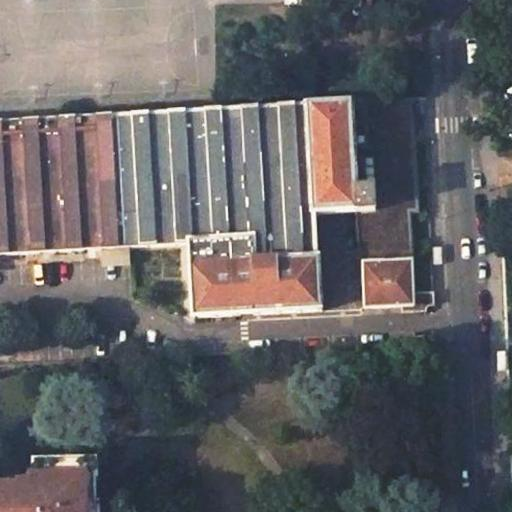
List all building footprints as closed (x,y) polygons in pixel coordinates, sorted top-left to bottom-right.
[(410,101),(224,112),(232,316),(322,311),(318,215),(356,213),(358,263),(362,263),(412,261),(409,214),(417,214),(413,144),(410,101)] [(216,113),(118,119),(123,248),(185,245),(189,245),(193,318),(232,316),(224,112),(216,113)] [(0,125),(0,255),(123,248),(118,119),(0,125)] [(412,261),(362,263),(364,309),(398,307),(414,307),(413,294),(412,261)] [(433,293),(413,294),(414,307),(398,307),(398,313),(426,312),(426,309),(426,307),(428,306),(433,305),(433,293)] [(98,464),(36,467),(36,480),(32,481),(31,490),(0,490),(0,511),(102,511),(102,507),(98,507),(97,481),(99,481),(98,464)]
